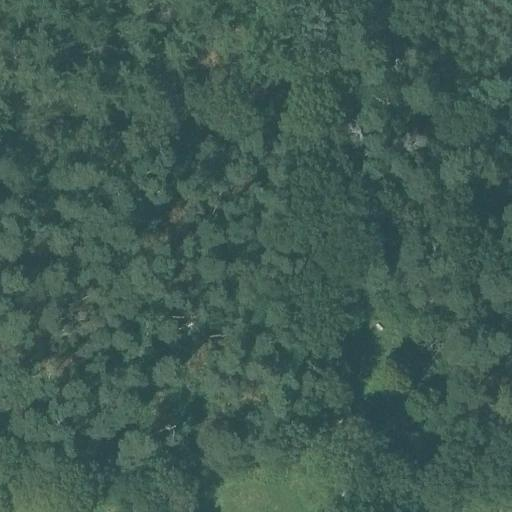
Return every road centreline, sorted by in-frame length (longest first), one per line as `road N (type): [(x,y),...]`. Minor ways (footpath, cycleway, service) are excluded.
road 1 (track): [(347,444),(320,0)]
road 2 (track): [(0,475),(347,444)]
